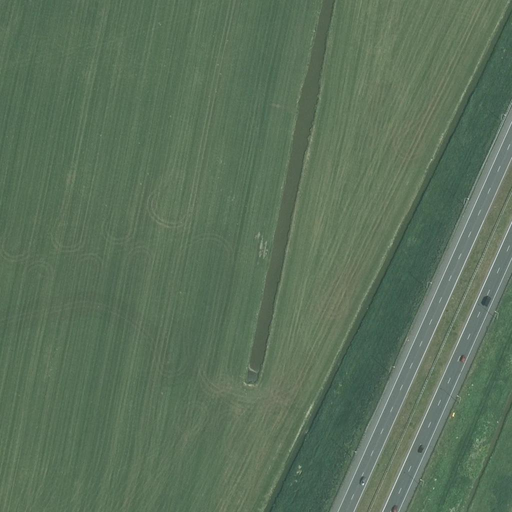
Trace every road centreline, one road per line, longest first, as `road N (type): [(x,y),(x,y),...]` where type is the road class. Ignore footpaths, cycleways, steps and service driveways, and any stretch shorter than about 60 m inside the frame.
road 1 (motorway): [(511,146),(347,511)]
road 2 (motorway): [(391,511),(511,241)]
